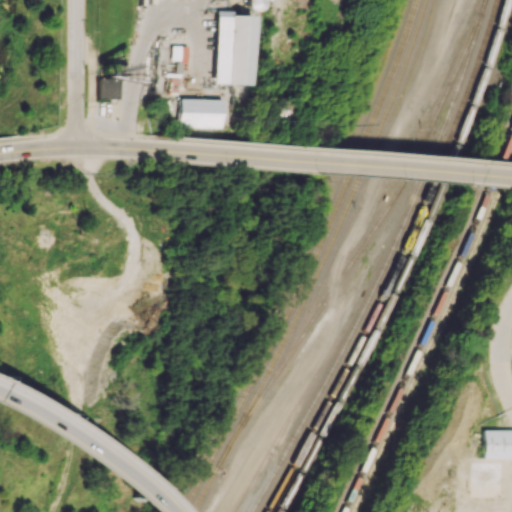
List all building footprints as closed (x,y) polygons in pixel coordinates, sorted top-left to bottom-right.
[(260,0),(244,0),(244,9),(260,9),(260,0)] [(251,15),(228,15),(228,11),(214,11),(213,84),(249,84),(251,15)] [(188,46),(171,45),(171,61),(187,62),(188,46)] [(94,78),(95,99),(116,98),(115,78),(94,78)] [(180,127),(222,127),(222,99),(180,98),(180,127)] [(511,458),(511,429),(481,429),(481,458),(511,458)]
